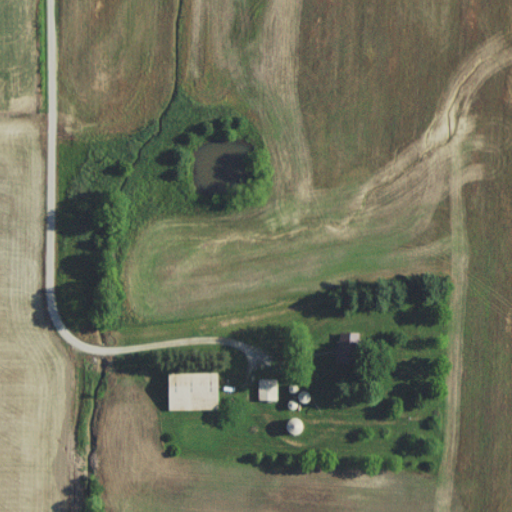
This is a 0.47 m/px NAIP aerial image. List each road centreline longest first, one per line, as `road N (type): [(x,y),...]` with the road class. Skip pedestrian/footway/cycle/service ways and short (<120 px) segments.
road 1 (residential): [(100,348),(66,332),(54,299),(53,0)]
road 2 (residential): [(245,345),(212,339),(100,348)]
